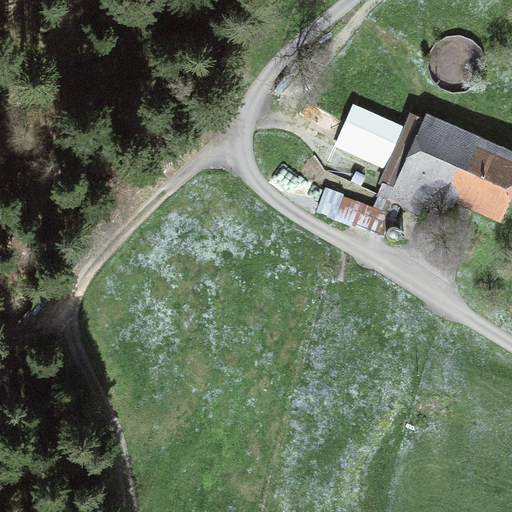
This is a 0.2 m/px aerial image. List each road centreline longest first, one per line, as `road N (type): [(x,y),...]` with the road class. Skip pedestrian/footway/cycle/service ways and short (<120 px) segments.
road 1 (track): [(351,0),(258,87),(243,124),(243,160),(288,209),(511,347)]
road 2 (track): [(131,511),(116,436),(72,336),(71,299),(91,265),(188,169),(240,144)]
